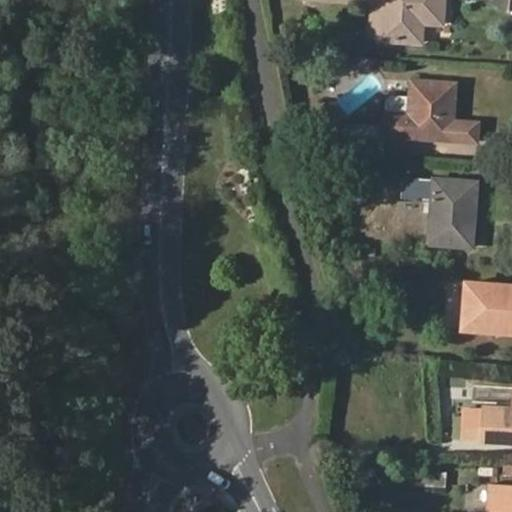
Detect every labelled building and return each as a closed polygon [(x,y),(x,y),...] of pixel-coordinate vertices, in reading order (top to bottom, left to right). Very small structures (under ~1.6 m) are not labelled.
[(423,24),(442,25),(444,0),(311,0),(371,5),(369,39),(422,43),(423,24)] [(384,137),(451,141),(453,121),(455,84),(411,81),(410,114),(381,112),(381,135),(342,132),(341,155),(364,157),(370,157),(382,158),(384,137)] [(453,121),(451,141),(474,143),(475,123),(453,121)] [(340,174),(368,177),(370,157),(364,157),(341,155),(340,174)] [(428,244),(472,248),(477,183),(405,178),(404,196),(431,198),(428,244)] [(463,329),(511,332),(511,287),(466,284),(463,329)] [(483,440),(511,441),(511,408),(484,408),(483,440)] [(511,511),(511,486),(489,485),(488,511),(511,511)]
